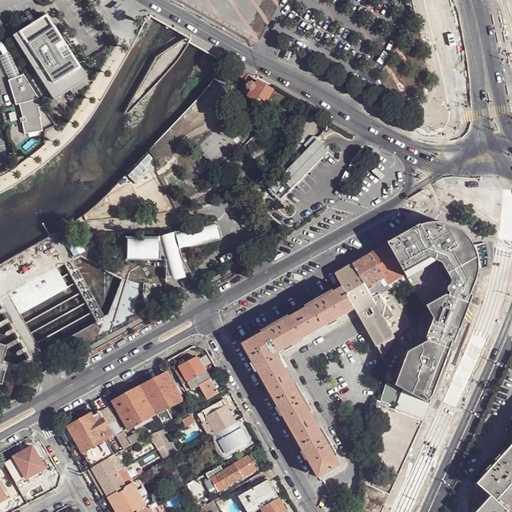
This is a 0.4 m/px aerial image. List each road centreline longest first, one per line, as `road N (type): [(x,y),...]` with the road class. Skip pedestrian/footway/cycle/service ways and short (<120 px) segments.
road 1 (secondary): [(448,175),(202,308)]
road 2 (tertiary): [(202,308),(0,419)]
road 3 (residential): [(422,511),(511,306)]
road 4 (tertiary): [(459,155),(296,72),(257,61)]
road 5 (tertiary): [(257,61),(421,151),(448,175)]
road 6 (secondary): [(210,321),(317,511)]
road 7 (tertiary): [(39,417),(210,321)]
road 8 (secondary): [(476,165),(448,0)]
road 9 (secondary): [(433,0),(459,155)]
road 10 (tertiary): [(257,61),(149,0)]
